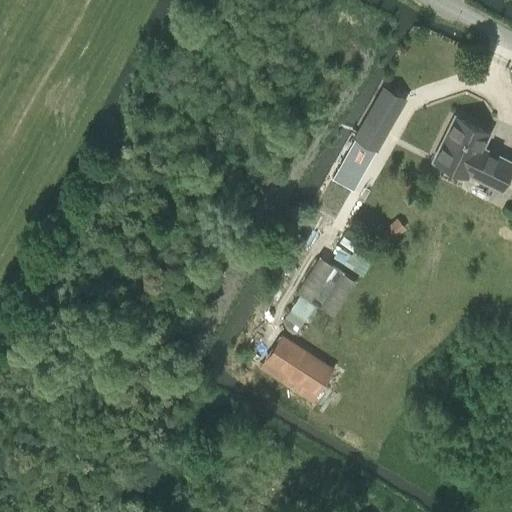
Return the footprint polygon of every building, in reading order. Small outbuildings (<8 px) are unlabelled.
[(377,150),(406,98),(383,84),(354,137),(377,150)] [(511,160),(484,148),(492,132),(456,115),(433,162),(469,179),(471,176),(503,191),(511,173),(511,160)] [(397,239),(408,225),(397,216),(386,231),(397,239)] [(323,258),(300,293),(334,315),(357,281),(323,258)] [(265,361),(318,395),(333,371),(280,338),(265,361)]
